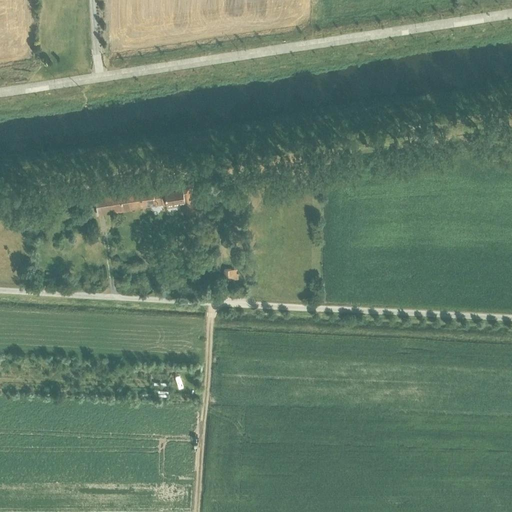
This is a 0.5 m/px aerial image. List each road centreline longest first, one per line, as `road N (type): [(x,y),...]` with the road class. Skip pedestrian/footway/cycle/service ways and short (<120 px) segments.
road 1 (unclassified): [(511,11),(0,90)]
road 2 (unclassified): [(511,318),(0,291)]
